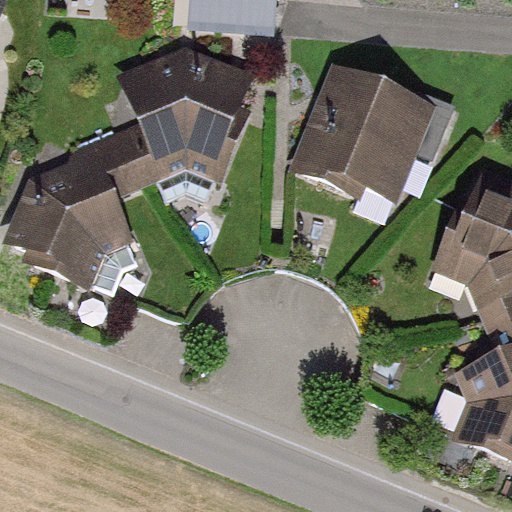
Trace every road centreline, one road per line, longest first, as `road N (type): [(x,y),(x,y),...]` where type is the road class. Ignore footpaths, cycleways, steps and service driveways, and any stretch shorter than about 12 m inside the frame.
road 1 (unclassified): [(384,511),(0,354)]
road 2 (residential): [(511,42),(306,27)]
